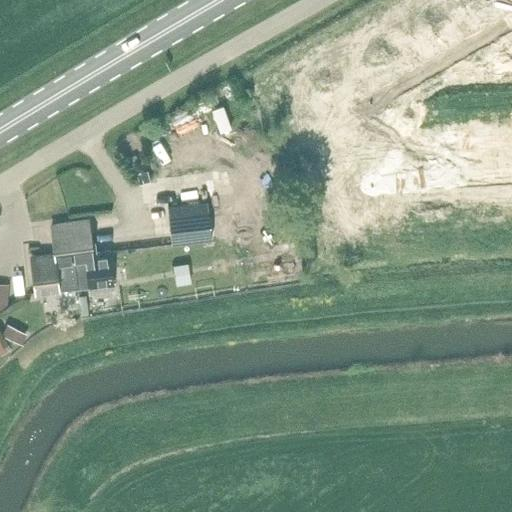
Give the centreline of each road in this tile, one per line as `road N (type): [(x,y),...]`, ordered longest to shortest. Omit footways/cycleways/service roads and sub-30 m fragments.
road 1 (unclassified): [(0,188),(322,0)]
road 2 (primary): [(0,134),(225,0)]
